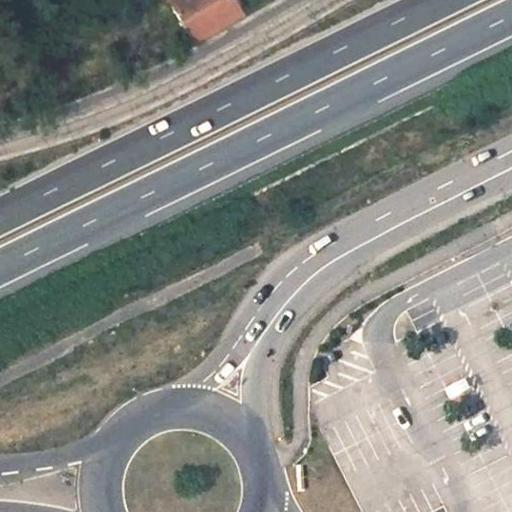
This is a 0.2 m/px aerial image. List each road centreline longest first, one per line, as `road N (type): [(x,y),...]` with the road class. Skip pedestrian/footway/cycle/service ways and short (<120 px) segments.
road 1 (motorway): [(0,268),(511,21)]
road 2 (motorway): [(448,0),(0,219)]
road 3 (unclassified): [(223,416),(258,323),(302,275),(344,245),(511,162)]
road 4 (secondary): [(0,142),(141,89),(307,0)]
road 5 (unclassified): [(223,416),(166,403),(137,411),(97,454)]
